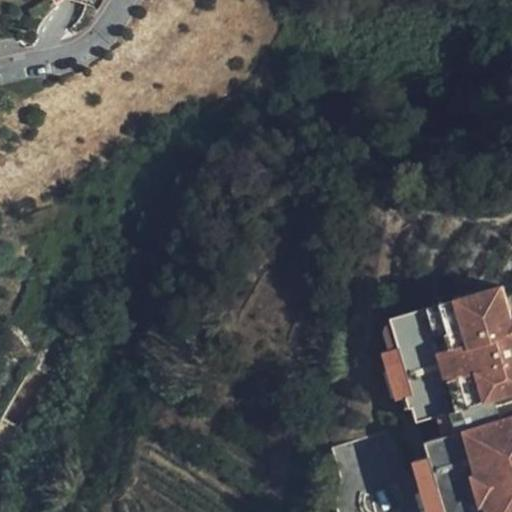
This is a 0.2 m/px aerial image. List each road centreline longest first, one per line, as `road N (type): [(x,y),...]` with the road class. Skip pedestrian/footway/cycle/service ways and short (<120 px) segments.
road 1 (residential): [(0,66),(69,52),(96,35),(122,0)]
road 2 (residential): [(408,511),(413,499),(403,476),(383,463),(357,476),(348,497),(354,511)]
